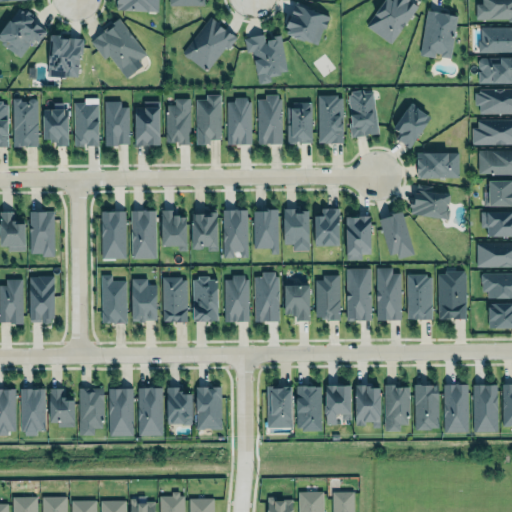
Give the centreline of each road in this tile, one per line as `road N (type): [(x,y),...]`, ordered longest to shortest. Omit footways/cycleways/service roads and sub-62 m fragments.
road 1 (residential): [(0,351),(511,346)]
road 2 (residential): [(375,172),(0,177)]
road 3 (residential): [(73,177),(76,351)]
road 4 (residential): [(246,511),(243,350)]
